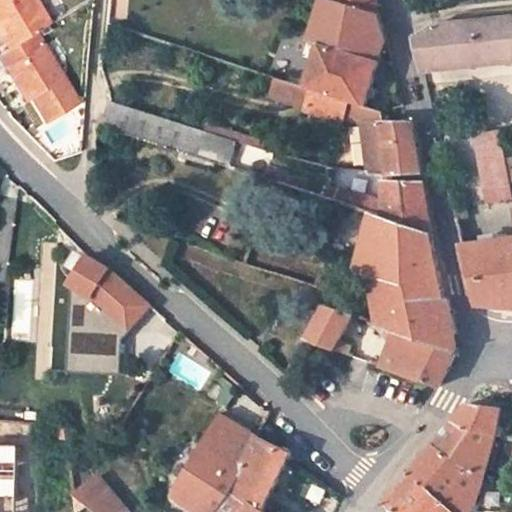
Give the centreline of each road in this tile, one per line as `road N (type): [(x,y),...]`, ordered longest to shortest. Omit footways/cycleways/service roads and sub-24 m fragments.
road 1 (residential): [(380,485),(190,314),(159,296),(0,139)]
road 2 (residential): [(495,351),(465,318),(391,0)]
road 3 (residential): [(495,351),(470,369),(380,485)]
